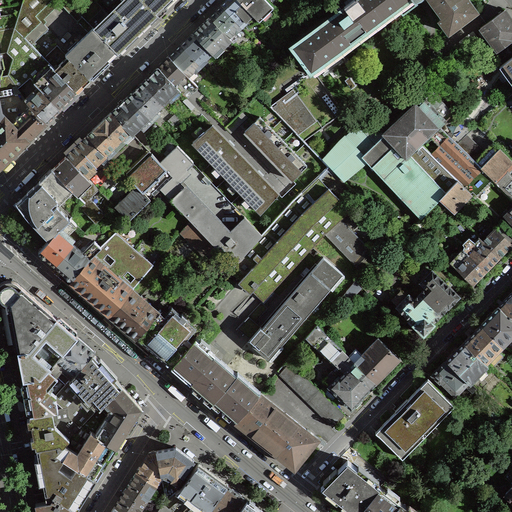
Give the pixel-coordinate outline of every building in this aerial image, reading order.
[(51,0),(23,0),(15,28),(31,45),(48,29),(36,16),(51,0)] [(123,0),(124,0),(108,15),(96,2),(82,16),(93,27),(118,53),(158,15),(159,17),(168,8),(166,6),(172,0),(123,0)] [(239,0),(226,0),(221,5),(242,26),(248,21),(246,20),(253,13),(239,0)] [(273,7),(265,0),(239,0),(253,13),(260,20),(273,7)] [(469,0),(354,0),(292,46),(299,56),(296,58),(295,57),(292,59),(293,61),(259,94),(273,108),(305,140),(342,113),(343,109),(316,73),(322,69),(325,72),(322,74),(324,76),(326,74),(327,75),(344,62),(340,56),(415,0),(415,1),(417,0),(418,0),(430,0),(443,17),(439,20),(449,33),(478,11),(469,0)] [(236,32),(237,31),(242,26),(221,5),(209,17),(228,37),(235,31),(236,32)] [(511,19),(505,9),(480,27),(497,50),(509,41),(511,44),(511,19)] [(193,33),(212,52),(220,44),(223,47),(231,39),(228,37),(209,17),(193,33)] [(68,56),(90,79),(118,53),(93,27),(66,54),(68,56)] [(51,66),(31,45),(15,28),(7,52),(13,58),(8,75),(17,88),(30,77),(34,81),(51,66)] [(193,33),(181,44),(201,65),(207,60),(206,59),(212,52),(193,33)] [(196,71),(201,65),(181,44),(169,56),(188,76),(194,70),(196,71)] [(77,93),(90,79),(68,56),(54,69),(77,93)] [(183,92),(186,89),(194,82),(188,76),(169,56),(158,66),(179,88),(183,92)] [(511,57),(500,67),(511,83),(511,57)] [(34,81),(41,88),(61,108),(77,93),(54,69),(51,66),(34,81)] [(158,66),(147,77),(143,81),(164,103),(179,88),(158,66)] [(0,96),(21,92),(17,88),(8,75),(1,76),(0,76),(0,166),(46,122),(30,105),(12,123),(1,112),(0,108),(0,96)] [(149,117),(157,109),(164,103),(143,81),(128,95),(149,117)] [(46,122),(61,108),(41,88),(36,93),(33,91),(25,99),(30,105),(46,122)] [(432,90),(427,94),(417,104),(416,102),(383,133),(384,134),(375,143),(358,126),(346,137),(345,136),(341,141),(324,159),(331,166),(343,180),(366,160),(420,218),(440,198),(458,180),(421,144),(440,127),(453,113),(432,90)] [(485,133),(495,142),(494,143),(511,160),(511,94),(485,114),(477,125),(484,133),(485,133)] [(128,95),(118,105),(111,112),(132,133),(149,117),(128,95)] [(131,134),(132,133),(111,112),(88,134),(107,154),(108,156),(110,154),(111,156),(132,135),(131,134)] [(308,166),(260,117),(243,135),(284,176),(274,187),(214,126),(192,144),(260,218),(280,195),(282,197),(295,184),(294,181),(308,166)] [(494,179),(476,162),(458,144),(440,127),(421,144),(458,180),(472,193),(476,197),(494,179)] [(85,175),(107,154),(88,134),(66,155),(85,175)] [(458,144),(476,162),(484,153),(466,136),(458,144)] [(511,182),(504,174),(511,165),(511,160),(494,143),(484,153),(476,162),(494,179),(511,197),(511,182)] [(263,236),(244,217),(193,163),(192,162),(179,148),(176,146),(160,162),(174,176),(160,190),(170,201),(191,220),(221,251),(234,264),(263,236)] [(130,178),(137,186),(150,199),(160,190),(174,176),(160,162),(151,153),(150,155),(150,154),(132,171),(135,174),(130,178)] [(86,203),(74,214),(70,218),(76,225),(85,233),(114,205),(85,175),(66,155),(53,168),(86,203)] [(49,240),(59,229),(70,218),(74,214),(86,203),(53,168),(16,204),(25,214),(32,223),(49,240)] [(351,210),(319,178),(263,236),(234,264),(230,269),(263,301),(327,235),(351,210)] [(440,198),(453,211),(472,193),(458,180),(440,198)] [(116,206),(129,220),(150,199),(137,186),(116,206)] [(511,222),(511,207),(508,211),(506,209),(503,213),(511,222)] [(352,230),(362,220),(352,209),(351,210),(327,235),(360,269),(373,257),(365,249),(368,247),(352,230)] [(76,225),(70,218),(59,229),(49,240),(39,252),(55,265),(74,244),(64,236),(76,225)] [(191,220),(181,232),(210,262),(221,251),(191,220)] [(511,233),(501,222),(490,233),(487,229),(479,237),(500,257),(511,243),(511,233)] [(383,224),(372,234),(387,250),(398,240),(383,224)] [(90,257),(71,279),(111,314),(132,289),(153,264),(116,232),(101,246),(90,257)] [(467,252),(486,271),(500,257),(479,237),(475,241),(469,237),(463,243),(464,245),(463,248),(467,252)] [(94,240),(83,252),(74,244),(55,265),(71,279),(90,257),(101,246),(94,240)] [(486,271),(467,252),(463,248),(458,253),(453,253),(450,256),(450,261),(473,283),(486,271)] [(262,302),(238,328),(254,342),(253,344),(269,358),(342,273),(324,256),(311,271),(306,267),(300,274),(305,278),(262,327),(255,321),(268,307),(262,302)] [(426,264),(423,267),(417,274),(422,279),(420,282),(426,287),(420,293),(441,314),(460,296),(432,269),(432,270),(426,264)] [(374,284),(362,273),(356,280),(368,291),(374,284)] [(0,283),(0,302),(2,304),(5,306),(10,307),(17,343),(20,359),(18,359),(17,360),(17,361),(16,362),(18,369),(19,370),(20,371),(22,370),(24,380),(41,377),(48,369),(77,335),(76,334),(77,334),(45,307),(17,283),(13,281),(7,280),(4,281),(1,283),(0,283)] [(141,296),(132,289),(111,314),(137,336),(155,315),(159,312),(150,304),(148,307),(138,299),(141,296)] [(433,321),(441,314),(420,293),(414,298),(409,293),(407,295),(401,290),(392,299),(397,305),(397,306),(414,323),(413,323),(424,334),(435,323),(433,321)] [(341,297),(346,302),(352,296),(347,291),(341,297)] [(511,318),(511,292),(508,296),(499,306),(511,318)] [(503,345),(511,335),(511,318),(499,306),(482,323),(503,345)] [(137,336),(154,351),(181,319),(173,312),(164,322),(155,315),(137,336)] [(154,351),(171,366),(189,345),(181,337),(190,327),(181,319),(154,351)] [(486,362),(503,345),(482,323),(464,341),(486,362)] [(376,382),(355,361),(317,325),(306,338),(336,367),(324,379),(329,385),(351,408),(353,406),(354,407),(357,407),(361,403),(361,400),(360,399),(362,397),(376,382)] [(56,375),(65,364),(75,373),(93,353),(95,350),(79,337),(77,335),(48,369),(56,375)] [(196,337),(189,345),(171,366),(190,382),(215,354),(196,337)] [(378,337),(355,361),(376,382),(400,358),(378,337)] [(471,381),(488,364),(486,362),(464,341),(447,359),(470,381),(470,380),(471,381)] [(67,407),(68,417),(79,427),(82,425),(99,407),(122,385),(107,368),(93,353),(75,373),(56,395),(53,398),(56,401),(56,402),(63,408),(67,407)] [(237,373),(226,364),(215,354),(190,382),(212,401),(214,400),(236,419),(258,394),(260,391),(238,371),(237,373)] [(334,426),(345,415),(288,359),(285,362),(287,364),(280,373),(334,426)] [(447,359),(440,366),(432,374),(440,382),(441,381),(456,395),(470,381),(447,359)] [(41,377),(24,380),(26,391),(23,392),(24,396),(25,403),(28,403),(30,414),(57,409),(56,402),(56,401),(53,398),(56,395),(48,388),(57,377),(56,375),(48,369),(41,377)] [(428,378),(396,411),(376,431),(403,457),(454,405),(428,378)] [(99,407),(82,425),(91,431),(95,433),(104,417),(100,412),(102,410),(108,417),(97,434),(108,441),(117,447),(142,407),(131,395),(122,384),(122,385),(99,407)] [(236,419),(264,442),(277,426),(276,424),(285,412),(268,398),(266,400),(258,394),(236,419)] [(57,409),(30,414),(33,428),(36,448),(60,443),(61,446),(79,427),(68,417),(67,407),(63,408),(57,409)] [(276,424),(277,426),(264,442),(295,466),(318,437),(307,428),(307,429),(285,412),(276,424)] [(505,433),(491,420),(484,427),(499,440),(505,433)] [(71,446),(64,458),(96,479),(108,461),(117,447),(108,441),(97,434),(95,433),(91,431),(78,451),(71,446)] [(39,484),(43,483),(44,488),(45,492),(45,493),(49,492),(77,510),(78,508),(75,506),(80,499),(82,501),(96,479),(64,458),(55,452),(61,446),(60,443),(36,448),(40,467),(36,468),(39,484)] [(181,486),(188,478),(183,474),(194,460),(184,453),(176,447),(157,450),(162,477),(166,498),(166,497),(179,488),(181,486)] [(143,462),(136,472),(156,485),(162,477),(157,450),(149,452),(143,462)] [(351,511),(352,511),(353,511),(358,511),(380,485),(348,459),(338,470),(336,468),(323,481),(325,483),(321,487),(344,505),(343,507),(349,511),(351,511)] [(210,508),(227,484),(213,474),(198,463),(188,478),(181,486),(179,488),(197,501),(208,509),(210,508)] [(146,501),(156,485),(136,472),(130,481),(126,489),(146,501)] [(237,511),(247,499),(236,491),(227,484),(210,508),(215,511),(237,511)] [(392,511),(401,502),(380,485),(358,511),(392,511)] [(119,500),(114,506),(123,511),(138,511),(146,501),(126,489),(119,500)] [(46,500),(35,502),(36,507),(37,511),(75,511),(77,510),(49,492),(45,493),(46,500)] [(265,511),(254,504),(255,502),(253,501),(253,500),(250,498),(248,500),(247,499),(237,511),(265,511)] [(205,511),(208,509),(197,501),(186,511),(168,511),(162,505),(157,511),(205,511)] [(413,511),(401,502),(392,511),(413,511)]
